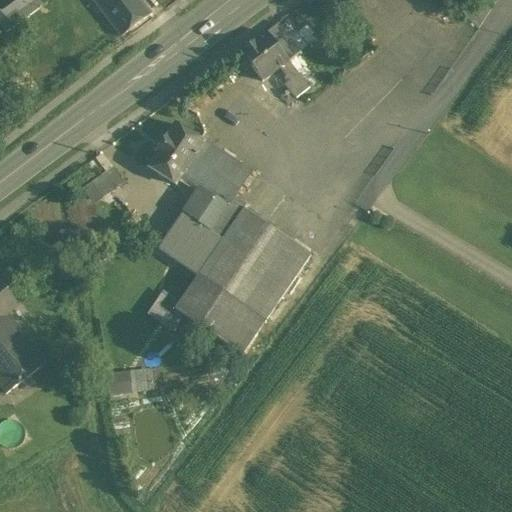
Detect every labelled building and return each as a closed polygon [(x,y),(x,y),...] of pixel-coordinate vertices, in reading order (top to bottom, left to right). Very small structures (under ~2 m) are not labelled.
[(43,0),(17,0),(0,14),(0,21),(10,34),(46,4),(43,0)] [(103,14),(122,0),(96,0),(94,2),(103,14)] [(139,0),(122,0),(103,14),(121,38),(151,15),(139,0)] [(267,34),(289,63),(301,53),(279,25),(267,34)] [(289,63),(267,34),(241,54),(264,86),(280,71),(289,63)] [(310,90),(289,63),(280,71),(290,83),(286,87),(297,101),(310,90)] [(176,186),(182,178),(204,144),(175,126),(167,138),(155,155),(156,155),(148,168),(176,186)] [(199,190),(182,214),(183,214),(223,242),(243,210),(233,202),(251,174),(204,144),(182,178),(199,190)] [(102,164),(68,189),(86,213),(120,188),(102,164)] [(223,242),(198,278),(265,323),(311,256),(243,210),(223,242)] [(159,250),(198,278),(223,242),(183,214),(159,250)] [(265,323),(198,278),(176,311),(243,357),(265,323)] [(0,319),(6,314),(16,307),(0,285),(0,319)] [(6,314),(0,319),(0,385),(6,394),(45,364),(6,314)] [(111,376),(113,393),(133,391),(131,374),(111,376)]
